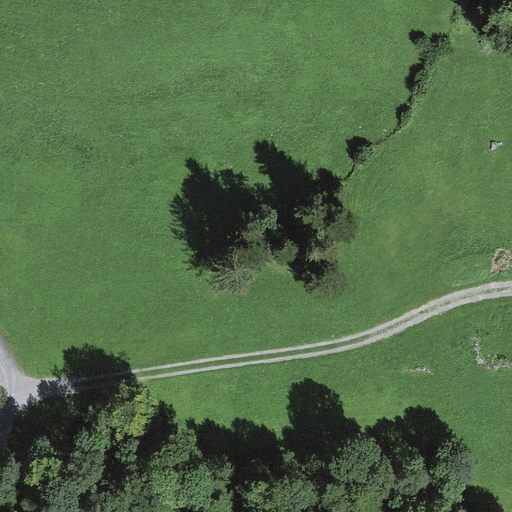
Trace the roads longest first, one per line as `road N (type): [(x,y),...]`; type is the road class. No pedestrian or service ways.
road 1 (track): [(511,287),(455,298),(332,346),(6,395)]
road 2 (residential): [(0,378),(1,511)]
